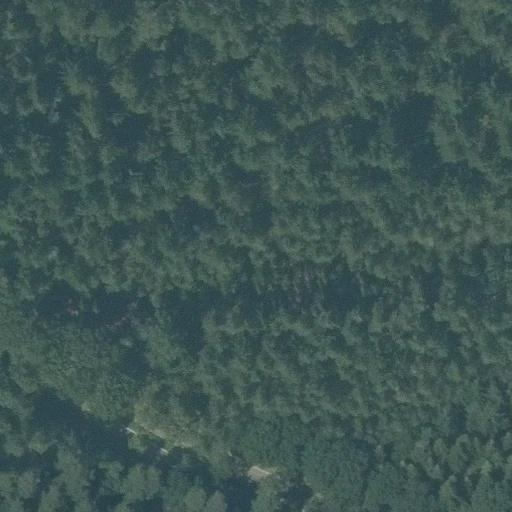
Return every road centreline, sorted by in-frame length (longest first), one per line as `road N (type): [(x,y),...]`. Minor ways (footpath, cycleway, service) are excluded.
road 1 (unknown): [(0,181),(511,171)]
road 2 (secondary): [(328,511),(149,422),(0,323)]
